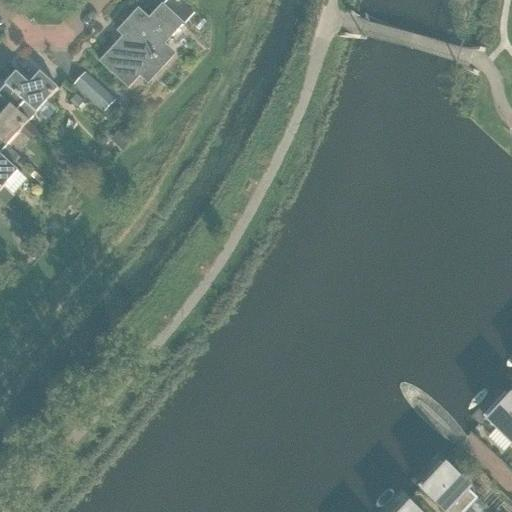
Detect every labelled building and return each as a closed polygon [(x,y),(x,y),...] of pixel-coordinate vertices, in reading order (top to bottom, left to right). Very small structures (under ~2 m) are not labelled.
[(184,26),(162,6),(149,20),(138,10),(118,32),(123,38),(100,63),(128,89),(140,76),(148,83),(173,55),(164,47),(184,26)] [(104,113),(116,101),(85,73),(74,85),(104,113)] [(27,122),(28,121),(35,114),(36,115),(58,90),(40,74),(29,86),(16,74),(0,91),(0,98),(10,107),(16,112),(17,112),(27,122)] [(0,140),(7,147),(29,122),(28,121),(27,122),(17,112),(16,112),(10,107),(0,117),(0,140)] [(21,134),(31,142),(38,134),(28,125),(21,134)] [(0,154),(7,147),(0,140),(0,200),(5,206),(13,197),(4,188),(18,173),(0,156),(0,154)] [(30,240),(36,234),(6,208),(0,214),(30,240)] [(511,445),(511,401),(505,395),(483,418),(511,445)] [(444,511),(464,511),(477,499),(440,465),(418,488),(444,511)] [(413,511),(404,503),(395,511),(413,511)]
